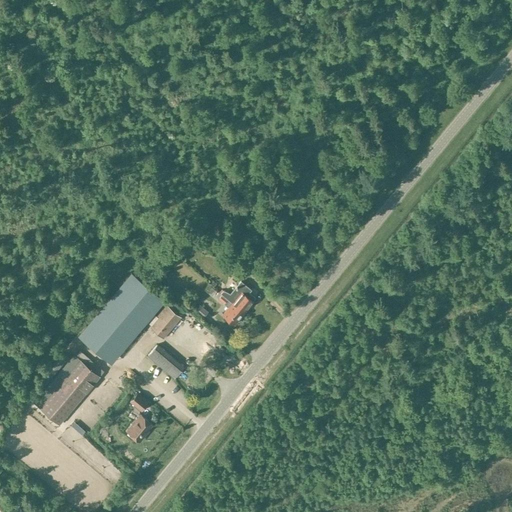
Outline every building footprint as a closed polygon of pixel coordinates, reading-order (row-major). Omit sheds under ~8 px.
[(191,232),(176,250),(183,256),(193,246),(195,247),(201,240),(191,232)] [(244,312),(253,301),(256,297),(249,292),(251,288),(240,280),(236,285),(232,289),(230,293),(228,291),(223,289),(220,292),(222,294),(244,312)] [(234,323),(244,312),(222,294),(218,298),(228,306),(222,314),(234,323)] [(163,336),(180,316),(166,305),(157,315),(159,316),(150,326),(163,336)] [(203,317),(208,311),(200,305),(195,311),(203,317)] [(173,379),(184,366),(158,344),(147,356),(173,379)] [(80,358),(39,407),(59,424),(100,375),(80,358)] [(149,401),(137,392),(129,401),(141,411),(149,401)] [(141,414),(127,431),(139,441),(145,433),(144,433),(152,423),(141,414)]
